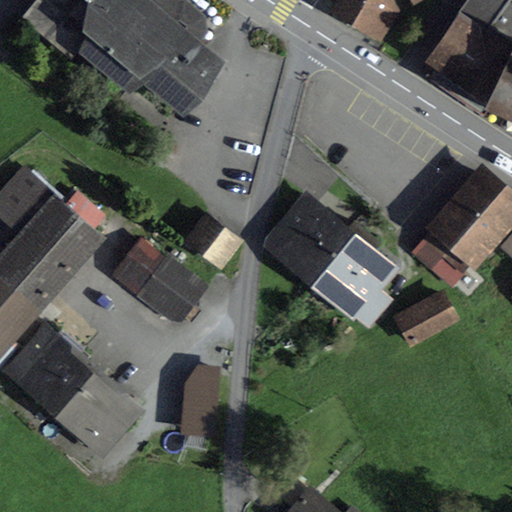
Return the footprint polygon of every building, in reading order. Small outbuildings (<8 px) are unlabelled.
[(41,0),(27,17),(70,53),(79,42),(131,85),(141,73),(180,106),(199,82),(202,84),(214,70),(212,60),(209,58),(203,58),(200,62),(194,58),(199,53),(186,42),(201,24),(180,7),(176,11),(162,0),(154,0),(153,2),(151,0),(41,0)] [(341,0),(337,8),(380,34),(396,8),(395,2),(392,0),(341,0)] [(511,0),(466,0),(428,55),(494,101),(511,109),(511,0)] [(0,204),(29,230),(0,262),(0,269),(38,303),(97,235),(82,221),(95,207),(78,191),(64,206),(23,170),(0,196),(0,204)] [(511,200),(481,173),(413,251),(451,285),(511,215),(511,200)] [(279,248),(311,275),(349,229),(306,194),(269,238),(279,248)] [(238,241),(206,216),(189,239),(220,264),(238,241)] [(356,221),(349,229),(311,275),(370,323),(388,302),(372,289),(392,266),(372,249),(379,241),(356,221)] [(177,319),(202,287),(142,240),(117,271),(177,319)] [(442,293),(414,308),(415,309),(400,318),(412,344),(456,320),(442,293)] [(48,326),(11,368),(101,447),(138,405),(48,326)] [(330,511),(325,507),(318,496),(310,488),(289,511),(330,511)]
